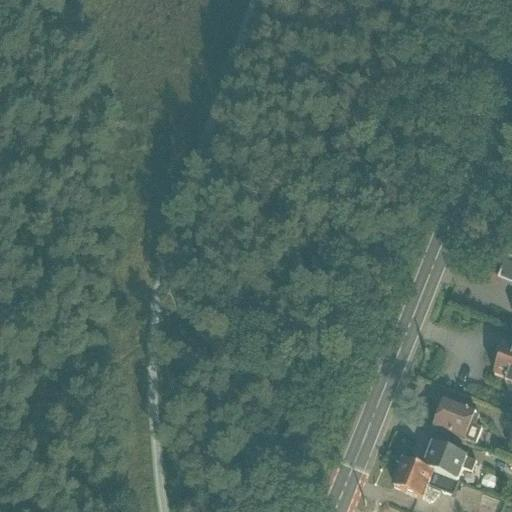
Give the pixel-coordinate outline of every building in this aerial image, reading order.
[(511,294),(503,317),(511,320),(511,263),(498,258),(489,281),(511,289),(511,294)] [(479,377),(511,388),(511,353),(490,346),(479,377)] [(421,426),(467,443),(477,417),(430,400),(421,426)] [(397,437),(403,464),(427,473),(450,481),(458,459),(397,437)] [(393,489),(417,503),(427,473),(403,464),(393,489)]
